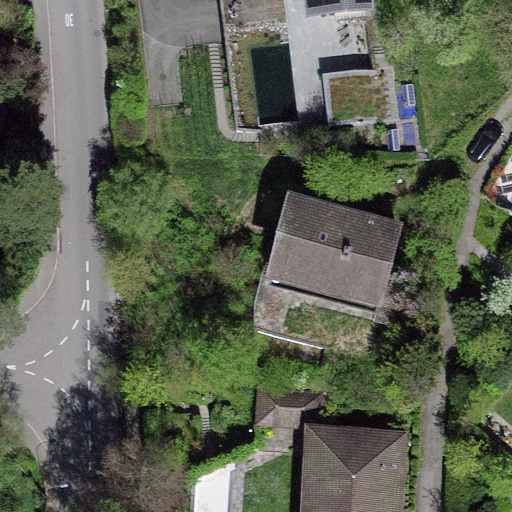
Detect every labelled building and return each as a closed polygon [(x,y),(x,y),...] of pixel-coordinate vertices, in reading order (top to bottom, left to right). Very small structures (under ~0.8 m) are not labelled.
[(360,0),(314,0),(316,13),(362,7),(360,0)] [(397,233),(290,206),(271,279),(378,306),(397,233)] [(200,298),(135,299),(136,355),(200,354),(200,298)] [(218,418),(152,418),(153,473),(218,473),(218,418)] [(313,439),(309,511),(393,511),(397,443),(313,439)]
